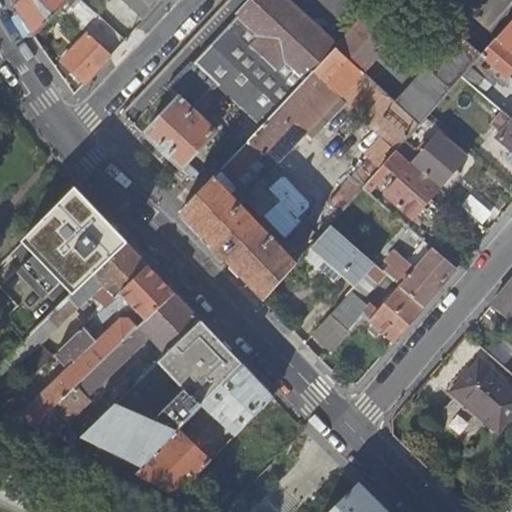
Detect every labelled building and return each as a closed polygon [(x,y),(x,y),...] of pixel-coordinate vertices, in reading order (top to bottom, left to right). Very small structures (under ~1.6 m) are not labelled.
[(27,27),(35,39),(60,11),(71,0),(20,0),(14,7),(22,18),(27,27)] [(70,21),(86,4),(81,0),(71,0),(60,11),(70,21)] [(122,0),(144,21),(163,2),(161,0),(122,0)] [(217,89),(261,129),(336,49),(284,0),(253,0),(237,18),(192,66),(190,64),(165,91),(177,102),(144,137),(193,183),(199,176),(186,165),(194,157),(215,134),(194,114),(217,89)] [(366,19),(337,49),(363,74),(392,44),(366,19)] [(511,49),(511,21),(495,40),(496,40),(510,52),(511,49)] [(482,56),(457,34),(395,103),(419,126),(430,114),(436,107),(482,56)] [(110,57),(89,37),(63,65),(85,85),(110,57)] [(511,54),(510,52),(496,40),(482,56),(511,82),(511,54)] [(261,129),(181,215),(193,227),(218,254),(247,284),(263,301),(295,266),(230,198),(255,174),(263,182),(276,169),(273,167),(343,95),(377,126),(381,122),(403,143),(405,142),(419,126),(395,103),(363,74),(337,49),(336,49),(261,129)] [(445,116),(436,107),(430,114),(439,123),(445,116)] [(508,116),(503,112),(500,116),(504,120),(508,116)] [(511,120),(497,138),(511,152),(511,120)] [(439,134),(412,165),(440,190),(450,179),(454,182),(461,175),(456,171),(466,159),(439,134)] [(405,142),(403,143),(396,152),(409,163),(413,159),(410,156),(415,151),(405,142)] [(412,165),(409,163),(396,152),(362,189),(367,194),(389,169),(400,178),(385,194),(413,220),(440,190),(412,165)] [(205,168),(194,157),(186,165),(199,176),(205,168)] [(267,215),(263,218),(285,241),(301,223),(298,219),(309,208),(310,204),(285,178),(280,177),(269,188),(266,184),(251,197),(267,215)] [(76,189),(20,242),(74,298),(127,247),(129,244),(76,189)] [(470,196),(461,207),(469,214),(482,225),(491,215),(470,196)] [(329,227),(309,249),(355,289),(366,276),(375,266),(329,227)] [(19,350),(29,360),(92,299),(104,287),(115,298),(148,268),(135,255),(127,247),(74,298),(33,337),(25,344),(19,350)] [(457,270),(434,250),(417,269),(401,288),(424,308),(446,283),(457,270)] [(394,259),(383,272),(385,274),(401,288),(417,269),(401,255),(396,261),(394,259)] [(383,272),(375,266),(366,276),(377,284),(385,274),(383,272)] [(131,305),(147,321),(174,295),(162,282),(148,268),(115,298),(103,311),(95,318),(102,326),(121,309),(131,305)] [(366,276),(355,289),(352,292),(361,301),(377,284),(366,276)] [(13,280),(0,292),(0,311),(26,340),(49,319),(13,280)] [(511,315),(511,282),(491,307),(507,321),(511,315)] [(104,287),(92,299),(103,311),(115,298),(104,287)] [(362,317),(393,345),(415,318),(424,308),(401,288),(392,298),(388,295),(383,300),(387,303),(381,311),(377,307),(373,311),(361,301),(352,292),(332,315),(350,331),(362,317)] [(168,354),(201,323),(187,308),(174,295),(147,321),(138,329),(36,429),(51,436),(55,438),(93,402),(90,398),(147,342),(145,340),(149,336),(166,356),(168,354)] [(383,300),(377,307),(381,311),(387,303),(383,300)] [(332,315),(315,334),(333,351),(350,331),(332,315)] [(16,421),(36,429),(138,329),(130,321),(122,321),(98,344),(88,333),(94,328),(89,323),(55,356),(66,368),(73,361),(76,364),(16,421)] [(242,366),(201,323),(168,354),(166,356),(161,360),(187,387),(155,418),(116,404),(106,414),(88,432),(80,440),(143,469),(189,422),(196,414),(214,395),(242,366)] [(19,350),(7,362),(16,372),(29,360),(19,350)] [(511,391),(479,363),(470,373),(453,395),(497,433),(511,415),(511,391)] [(246,426),(273,398),(258,383),(250,374),(242,366),(214,395),(196,414),(202,419),(209,412),(235,437),(236,436),(246,426)] [(453,395),(470,373),(466,370),(445,394),(494,437),(497,433),(453,395)] [(279,458),(305,432),(287,413),(273,398),(246,426),(254,433),(266,422),(278,435),(267,445),(279,458)] [(82,426),(88,432),(106,414),(101,408),(82,426)] [(136,476),(177,497),(210,463),(219,454),(214,450),(206,459),(184,437),(194,427),(189,422),(143,469),(136,476)] [(219,454),(210,463),(219,471),(240,449),(236,444),(240,440),(236,436),(235,437),(219,454)] [(492,511),(511,489),(511,488),(487,466),(458,499),(472,511),(492,511)] [(383,511),(369,498),(357,486),(330,511),(383,511)]
